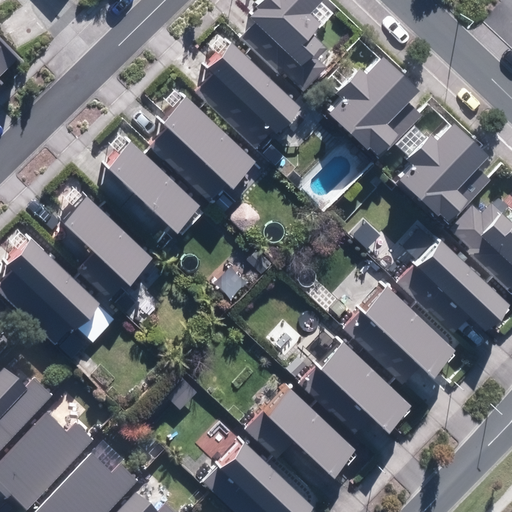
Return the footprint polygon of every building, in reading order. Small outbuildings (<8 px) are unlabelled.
[(309,0),(248,0),(238,10),(288,63),(280,70),(301,92),(325,69),(310,53),(319,45),(303,28),(310,21),(299,10),(309,0)] [(0,90),(28,64),(0,35),(0,90)] [(197,64),(265,128),(288,104),(220,40),(197,64)] [(412,81),(377,52),(361,71),(352,63),(333,85),(342,93),(325,112),(376,155),(397,132),(380,118),(412,81)] [(245,155),(177,92),(152,118),(220,182),(245,155)] [(477,152),(444,120),(428,137),(420,130),(395,156),(404,164),(393,176),(444,223),(467,199),(449,182),(477,152)] [(192,201),(123,134),(97,161),(166,228),(192,201)] [(143,253),(79,191),(53,217),(117,280),(143,253)] [(511,210),(504,220),(487,205),(480,214),(468,203),(444,229),(464,247),(461,250),(511,296),(511,210)] [(432,233),(407,259),(476,326),(501,300),(432,233)] [(19,238),(0,257),(68,321),(87,301),(19,238)] [(379,281),(354,307),(422,370),(446,344),(379,281)] [(334,335),(309,361),(378,427),(403,401),(334,335)] [(22,389),(3,370),(0,372),(0,446),(49,397),(32,380),(22,389)] [(195,391),(174,371),(156,390),(177,410),(195,391)] [(280,380),(256,405),(320,465),(344,440),(280,380)] [(63,435),(45,417),(0,462),(0,504),(9,495),(24,509),(90,442),(73,425),(63,435)] [(243,431),(215,459),(266,511),(292,511),(308,497),(243,431)] [(149,434),(131,450),(145,466),(163,450),(149,434)] [(106,476),(87,458),(35,511),(107,511),(135,483),(117,465),(106,476)] [(158,511),(155,511),(135,493),(116,511),(176,511),(168,503),(158,511)]
